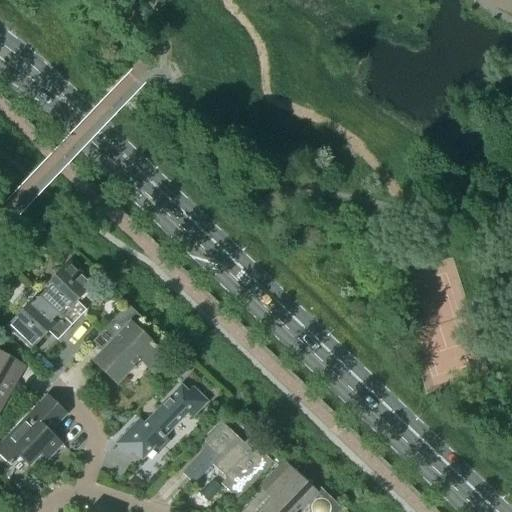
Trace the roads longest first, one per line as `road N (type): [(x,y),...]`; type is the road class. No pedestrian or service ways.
road 1 (primary): [(79,115),(494,511)]
road 2 (residential): [(83,332),(57,377),(96,426),(89,497)]
